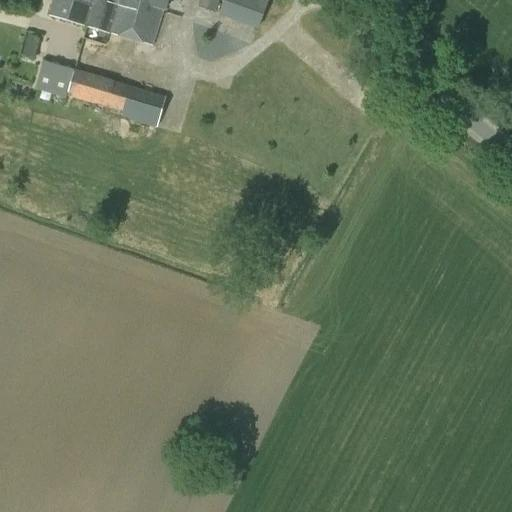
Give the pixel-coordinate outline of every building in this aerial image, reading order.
[(54,0),(50,17),(87,28),(150,47),(161,10),(165,11),(167,0),(54,0)] [(214,13),(218,0),(201,0),(199,8),(214,13)] [(257,28),(267,0),(224,0),(220,15),(257,28)] [(38,39),(27,36),(24,44),(35,47),(38,39)] [(39,86),(69,98),(79,73),(49,61),(39,86)] [(156,127),(164,97),(114,82),(106,109),(122,113),(121,118),(156,127)]
